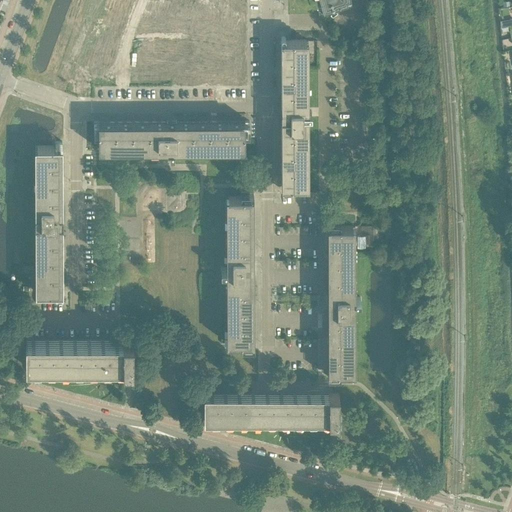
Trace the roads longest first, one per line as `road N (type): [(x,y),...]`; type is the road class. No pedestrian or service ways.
road 1 (residential): [(265,352),(265,107)]
road 2 (residential): [(74,320),(76,109)]
road 3 (tertiary): [(369,487),(187,441)]
road 4 (residential): [(120,109),(265,107)]
road 5 (tertiary): [(117,422),(0,392)]
road 6 (tertiary): [(487,511),(369,487)]
